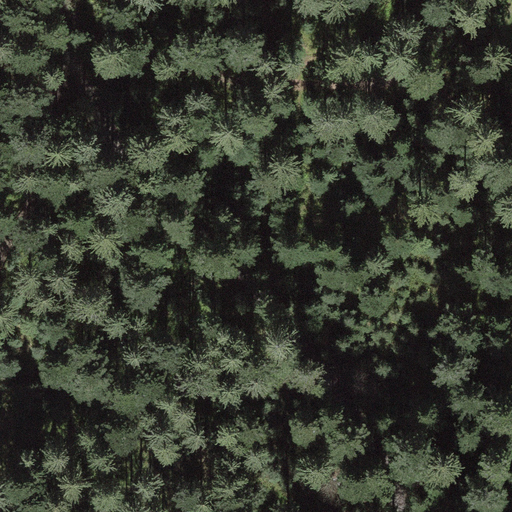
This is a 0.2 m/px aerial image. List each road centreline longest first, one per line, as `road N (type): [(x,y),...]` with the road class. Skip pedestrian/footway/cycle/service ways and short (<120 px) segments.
road 1 (track): [(47,0),(98,117),(140,172),(284,320),(384,468),(398,511)]
road 2 (track): [(511,110),(468,76),(266,37),(140,0)]
